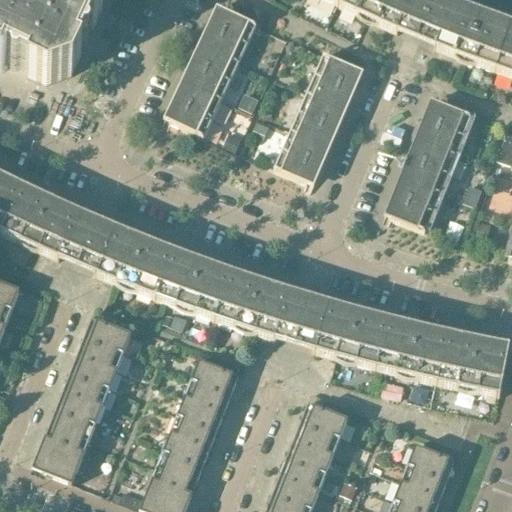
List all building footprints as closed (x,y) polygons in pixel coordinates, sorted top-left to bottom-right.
[(0,0),(0,67),(1,68),(3,63),(27,74),(25,79),(45,89),(71,80),(80,59),(75,57),(86,33),(91,35),(101,14),(95,0),(0,0)] [(431,0),(314,0),(320,3),(358,21),(375,29),(396,38),(413,45),(433,53),(455,62),(472,68),(511,82),(511,30),(489,23),(472,16),(451,8),(432,0),(431,0)] [(206,31),(206,33),(198,50),(197,51),(180,87),(162,126),(202,144),(255,31),(215,12),(206,31)] [(355,76),(321,61),(272,176),(304,190),(312,193),(321,172),(329,155),(338,135),(362,78),(355,76)] [(390,203),(382,222),(389,225),(417,236),(423,238),(439,199),(447,179),(459,184),(466,168),(453,163),(454,162),(469,122),(463,120),(435,109),(428,106),(421,125),(413,146),(406,163),(405,165),(398,182),(398,184),(391,201),(390,203)] [(229,135),(223,149),(237,155),(244,141),(229,135)] [(496,165),(509,169),(511,161),(511,139),(505,137),(496,165)] [(209,272),(192,265),(152,250),(113,234),(94,226),(78,219),(41,202),(2,184),(0,182),(0,238),(36,256),(58,265),(78,274),(94,280),(134,297),(175,312),(192,319),(234,333),(252,339),(274,346),(289,350),(311,357),(335,364),(353,369),(396,380),(414,384),(457,394),(478,398),(498,402),(507,353),(485,349),(467,345),(425,335),(408,331),(366,320),(349,316),(326,309),(306,303),(283,296),(250,286),(230,279),(209,272)] [(467,190),(461,207),(474,212),(481,195),(467,190)] [(450,226),(444,240),(457,245),(462,231),(450,226)] [(0,342),(18,296),(0,289),(0,342)] [(166,319),(162,329),(170,331),(174,322),(166,319)] [(70,491),(108,394),(130,340),(90,324),(31,475),(70,491)] [(186,511),(216,437),(237,382),(197,367),(140,511),(186,511)] [(311,511),(325,480),(346,425),(306,409),(265,511),(311,511)] [(435,511),(453,467),(413,452),(389,511),(435,511)] [(340,497),(353,502),(357,491),(345,486),(340,497)]
